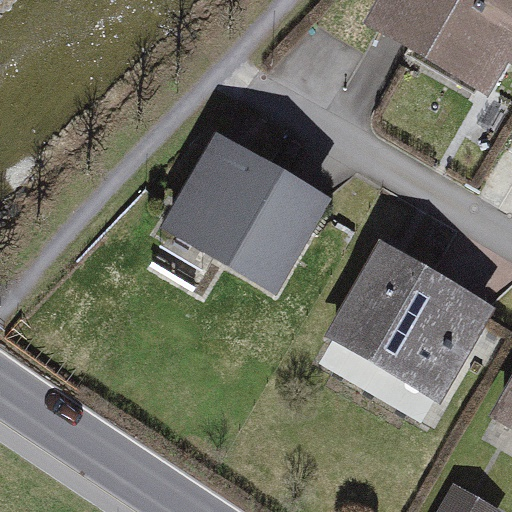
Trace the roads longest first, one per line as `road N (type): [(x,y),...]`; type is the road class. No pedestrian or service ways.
road 1 (residential): [(264,94),(511,239)]
road 2 (residential): [(186,511),(0,386)]
